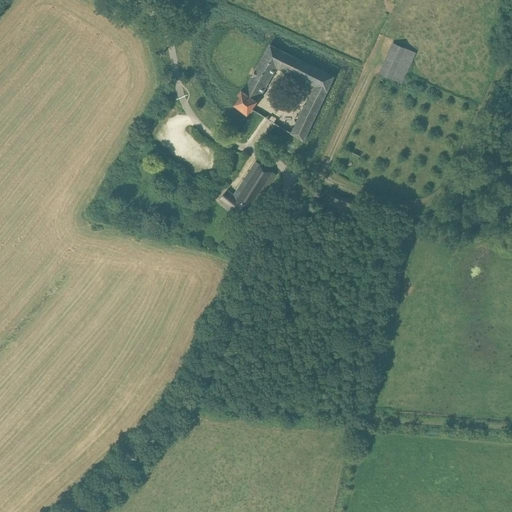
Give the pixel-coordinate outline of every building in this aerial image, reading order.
[(394,44),(385,65),(381,74),(402,83),(406,74),(416,53),(394,44)] [(241,90),(238,95),(241,97),(235,105),(247,114),(249,112),(251,113),(253,110),(254,109),(252,108),(257,102),(276,66),(314,86),(292,134),(304,141),(334,77),(270,45),(243,92),(241,90)] [(232,194),(225,189),(218,200),(247,221),(276,175),(256,161),(232,194)] [(310,185),(307,193),(320,197),(322,190),(310,185)] [(333,193),(327,208),(350,217),(356,202),(333,193)]
